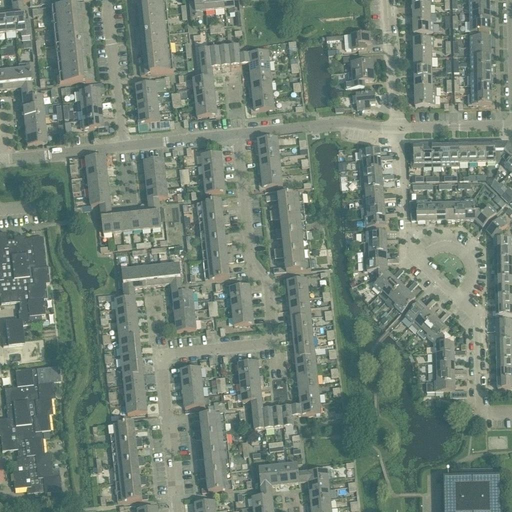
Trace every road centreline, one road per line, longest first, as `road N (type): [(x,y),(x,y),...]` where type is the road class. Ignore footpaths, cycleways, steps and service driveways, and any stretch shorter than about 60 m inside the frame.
road 1 (residential): [(275,344),(267,283),(252,260),(238,135)]
road 2 (residential): [(238,135),(346,124),(396,130)]
road 3 (residential): [(511,411),(477,412),(476,315),(457,296)]
road 4 (residential): [(177,511),(160,355)]
road 5 (residential): [(124,148),(107,0)]
road 6 (residential): [(420,259),(407,246),(396,130)]
road 7 (residential): [(396,130),(384,0)]
